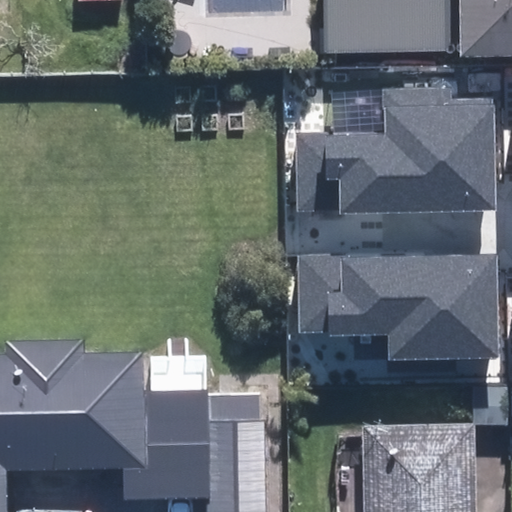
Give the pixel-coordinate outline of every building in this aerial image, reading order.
[(325,0),(326,52),(444,51),(443,0),(325,0)] [(511,0),(461,0),(462,56),(511,55),(511,0)] [(298,134),(298,209),(493,208),(493,108),(448,108),(448,89),(387,90),(387,134),(298,134)] [(494,359),(493,256),(299,258),(299,334),(389,333),(390,360),(494,359)] [(130,360),(0,361),(0,470),(117,469),(118,498),(205,497),(205,511),(252,511),(251,398),(131,400),(130,360)] [(463,511),(461,428),(356,431),(357,511),(463,511)]
